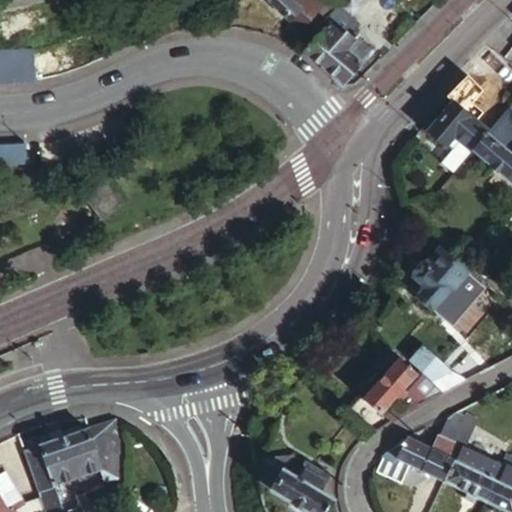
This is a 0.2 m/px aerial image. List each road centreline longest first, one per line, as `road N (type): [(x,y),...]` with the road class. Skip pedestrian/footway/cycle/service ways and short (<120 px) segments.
road 1 (residential): [(335,140),(290,88),(263,71),(207,56),(179,56),(53,107),(0,112)]
road 2 (tertiary): [(289,319),(337,286),(359,250),(384,114)]
road 3 (residential): [(359,511),(357,470),(381,429),(511,371)]
road 4 (tertiary): [(289,319),(333,245),(341,186),(335,140)]
road 5 (tertiary): [(0,405),(56,387),(180,376)]
road 6 (tertiary): [(384,114),(508,0)]
road 7 (tertiary): [(213,511),(202,436),(180,376)]
road 8 (tertiary): [(180,376),(226,360),(289,319)]
